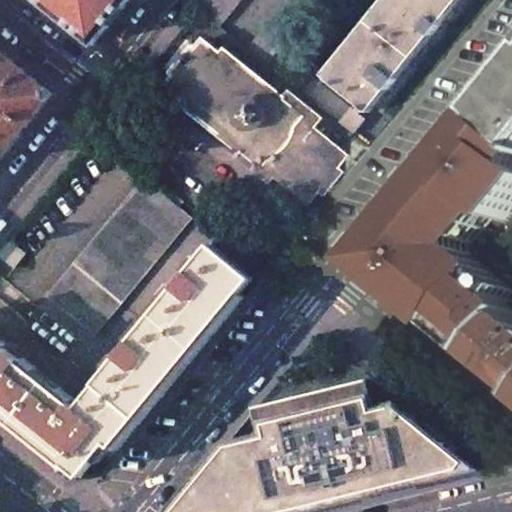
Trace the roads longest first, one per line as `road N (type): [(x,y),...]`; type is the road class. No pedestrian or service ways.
road 1 (residential): [(327,269),(123,511)]
road 2 (residential): [(95,91),(327,269)]
road 3 (residential): [(511,48),(327,269)]
road 4 (residential): [(327,269),(511,415)]
road 5 (residential): [(95,91),(0,208)]
road 6 (residential): [(0,13),(95,91)]
